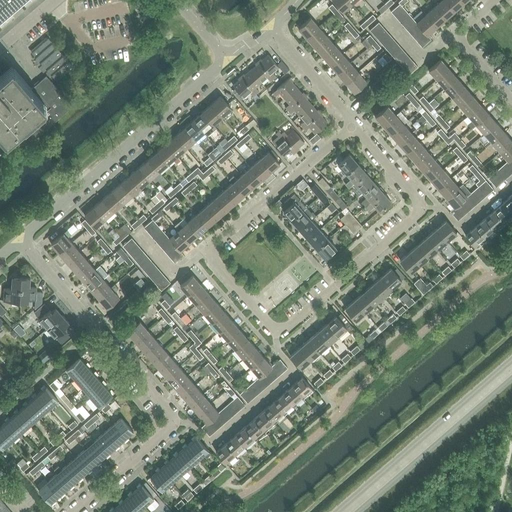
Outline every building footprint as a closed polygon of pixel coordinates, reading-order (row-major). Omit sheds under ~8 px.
[(0,0),(0,19),(22,0),(0,0)] [(352,3),(349,0),(332,0),(342,11),(352,3)] [(441,0),(434,6),(445,18),(454,11),(444,0),(441,0)] [(444,0),(454,11),(463,3),(460,0),(444,0)] [(391,12),(395,16),(404,8),(402,6),(400,3),(391,12)] [(328,7),(333,14),(337,10),(331,4),(328,7)] [(388,7),(384,4),(378,9),(381,13),(388,7)] [(425,14),(436,26),(445,18),(434,6),(425,14)] [(395,16),(398,20),(408,12),(404,8),(395,16)] [(337,10),(333,14),(339,20),(342,17),(337,10)] [(398,20),(402,25),(412,17),(408,12),(398,20)] [(372,14),(366,20),(369,23),(376,18),(372,14)] [(419,26),(423,30),(427,34),(436,26),(425,14),(416,22),(419,26)] [(298,28),(306,37),(318,27),(310,17),(298,28)] [(402,25),(406,29),(415,21),(412,17),(402,25)] [(369,23),(366,20),(360,25),(363,29),(369,23)] [(406,29),(410,34),(419,26),(416,22),(415,21),(406,29)] [(343,25),(349,32),(353,28),(347,22),(343,25)] [(370,30),(374,34),(383,27),(379,22),(370,30)] [(410,34),(414,38),(423,30),(419,26),(410,34)] [(306,37),(314,46),(326,36),(318,27),(306,37)] [(374,34),(378,39),(387,31),(383,27),(374,34)] [(353,28),(349,32),(354,38),(358,35),(353,28)] [(414,38),(418,42),(427,35),(427,34),(423,30),(414,38)] [(378,39),(381,43),(390,36),(387,31),(378,39)] [(365,38),(371,44),(374,41),(369,34),(365,38)] [(427,35),(418,42),(422,47),(431,39),(427,35)] [(314,46),(322,55),(334,45),(326,36),(314,46)] [(381,43),(385,48),(394,40),(390,36),(381,43)] [(34,58),(42,67),(60,51),(57,47),(57,45),(54,42),(52,42),(48,38),(46,37),(32,50),(32,52),(36,56),(34,58)] [(385,48),(389,52),(398,44),(394,40),(385,48)] [(374,41),(371,44),(376,50),(380,47),(374,41)] [(389,52),(393,57),(402,49),(398,44),(389,52)] [(322,55),(330,64),(342,54),(334,45),(322,55)] [(393,57),(397,61),(406,53),(402,49),(393,57)] [(60,51),(42,67),(50,76),(52,75),(55,79),(58,79),(72,66),(72,64),(68,60),(69,58),(66,55),(63,55),(60,51)] [(391,59),(385,53),(381,56),(387,62),(391,59)] [(397,61),(401,66),(410,58),(406,53),(397,61)] [(268,54),(260,62),(273,78),(276,76),(273,72),(278,67),(279,66),(277,64),(268,54)] [(330,64),(338,73),(350,63),(342,54),(330,64)] [(401,66),(405,70),(414,62),(410,58),(401,66)] [(281,60),(277,64),(279,66),(278,67),(285,74),(289,70),(281,60)] [(428,70),(436,80),(449,69),(440,60),(428,70)] [(260,62),(251,70),(261,82),(267,77),(270,81),(273,78),(260,62)] [(414,62),(405,70),(408,74),(417,66),(414,62)] [(338,73),(345,82),(358,72),(350,63),(338,73)] [(22,124),(25,127),(35,118),(32,115),(44,105),(30,89),(12,69),(0,79),(0,130),(7,138),(22,124)] [(436,80),(444,89),(457,78),(449,69),(436,80)] [(251,70),(242,77),(256,93),(258,91),(255,87),(261,82),(251,70)] [(358,72),(345,82),(354,91),(366,81),(358,72)] [(35,118),(25,127),(35,139),(73,105),(46,75),(34,85),(30,89),(44,105),(32,115),(35,118)] [(256,93),(242,77),(233,85),(244,97),(249,92),(253,96),(256,93)] [(444,89),(452,98),(464,87),(457,78),(444,89)] [(279,93),(284,98),(297,88),(289,79),(273,93),(276,96),(279,93)] [(409,87),(414,94),(418,91),(412,84),(409,87)] [(452,98),(460,107),(472,96),(464,87),(452,98)] [(286,107),(288,110),(304,96),(297,88),(284,98),(289,104),(286,107)] [(405,96),(411,102),(415,99),(409,92),(405,96)] [(220,96),(211,104),(222,116),(226,121),(235,113),(231,108),(220,96)] [(294,110),(299,116),(312,105),(304,96),(288,110),(290,113),(294,110)] [(419,99),(425,106),(428,102),(423,96),(419,99)] [(460,107),(468,115),(480,105),(472,96),(460,107)] [(415,99),(411,102),(416,108),(420,105),(415,99)] [(428,102),(425,106),(430,112),(434,109),(428,102)] [(211,104),(202,112),(213,124),(222,116),(211,104)] [(301,125),(303,128),(319,114),(312,105),(299,116),(304,122),(301,125)] [(468,115),(476,124),(488,114),(480,105),(468,115)] [(375,117),(383,126),(395,115),(387,106),(375,117)] [(423,115),(427,120),(430,117),(425,110),(421,114),(423,115)] [(193,120),(204,132),(207,136),(216,128),(213,124),(202,112),(193,120)] [(319,114),(303,128),(306,130),(309,127),(314,133),(327,122),(319,114)] [(435,117),(440,124),(444,120),(439,114),(435,117)] [(476,124),(484,133),(496,123),(488,114),(476,124)] [(383,126),(391,135),(403,124),(395,115),(383,126)] [(423,115),(417,121),(421,125),(427,120),(423,115)] [(430,117),(427,120),(432,126),(436,123),(430,117)] [(247,124),(246,125),(249,129),(256,122),(253,119),(247,124)] [(193,120),(184,127),(195,140),(198,144),(207,136),(204,132),(193,120)] [(444,120),(440,124),(446,130),(449,127),(444,120)] [(484,133),(492,142),(504,131),(496,123),(484,133)] [(391,135),(399,144),(411,133),(403,124),(391,135)] [(239,131),(243,134),(249,129),(246,125),(239,131)] [(184,127),(175,135),(186,148),(195,140),(184,127)] [(441,136),(442,138),(446,135),(441,128),(437,132),(438,132),(441,136)] [(283,132),(281,134),(295,150),(304,142),(293,130),(287,135),(283,132)] [(492,142),(500,151),(511,140),(504,131),(492,142)] [(438,132),(432,137),(435,141),(441,136),(438,132)] [(454,139),(456,142),(460,138),(454,132),(450,136),(453,140),(454,139)] [(399,144),(407,153),(419,142),(411,133),(399,144)] [(248,134),(241,139),(245,143),(251,137),(248,134)] [(295,150),(281,134),(278,136),(281,140),(275,145),(286,158),(295,150)] [(175,135),(166,143),(177,156),(181,152),(185,156),(190,152),(186,148),(175,135)] [(234,135),(228,141),(231,145),(237,139),(234,135)] [(448,144),(453,140),(450,136),(449,137),(446,135),(442,138),(448,144)] [(225,138),(218,143),(221,147),(228,141),(225,138)] [(460,138),(456,142),(461,148),(465,144),(460,138)] [(245,143),(241,139),(235,145),(238,148),(245,143)] [(511,156),(511,140),(500,151),(508,160),(510,158),(511,156)] [(231,145),(228,141),(221,147),(224,150),(231,145)] [(407,153),(415,162),(427,151),(419,142),(407,153)] [(166,143),(157,151),(168,163),(173,159),(176,163),(181,160),(177,156),(166,143)] [(212,147),(206,152),(210,157),(216,151),(212,147)] [(453,150),(458,156),(462,153),(456,147),(453,150)] [(230,149),(223,155),(227,158),(233,153),(230,149)] [(466,153),(472,160),(476,156),(470,150),(466,153)] [(157,151),(148,159),(159,171),(168,163),(157,151)] [(210,157),(213,160),(219,155),(216,151),(210,157)] [(259,159),(270,172),(279,164),(269,151),(259,159)] [(415,162),(423,171),(435,160),(427,151),(415,162)] [(342,177),(346,174),(346,173),(357,163),(349,153),(344,158),(340,154),(331,162),(333,165),(337,165),(338,164),(343,169),(338,173),(342,177)] [(462,153),(458,156),(464,163),(468,160),(462,153)] [(227,158),(223,155),(217,160),(221,164),(227,158)] [(476,156),(472,160),(478,166),(481,163),(476,156)] [(213,160),(210,157),(203,162),(206,166),(213,160)] [(148,159),(139,167),(150,179),(159,171),(148,159)] [(250,167),(261,180),(270,172),(259,159),(250,167)] [(423,171),(431,180),(443,169),(435,160),(423,171)] [(192,162),(187,166),(191,171),(196,167),(192,162)] [(511,168),(506,162),(502,166),(510,175),(511,173),(511,168)] [(351,179),(345,184),(348,188),(350,186),(354,182),(366,172),(357,163),(346,173),(346,174),(351,179)] [(211,165),(205,170),(209,174),(215,169),(211,165)] [(469,168),(474,175),(478,171),(473,165),(469,168)] [(502,166),(497,170),(505,179),(510,175),(502,166)] [(139,167),(130,175),(141,187),(150,179),(139,167)] [(198,167),(192,172),(195,176),(197,174),(198,175),(202,172),(198,167)] [(241,175),(252,187),(261,180),(250,167),(241,175)] [(488,178),(488,177),(492,175),(486,168),(483,172),(488,178)] [(431,180),(439,189),(451,178),(443,169),(431,180)] [(203,173),(202,172),(198,175),(202,180),(209,174),(205,170),(203,173)] [(497,170),(493,174),(501,183),(505,179),(497,170)] [(478,171),(474,175),(479,180),(475,184),(478,187),(481,184),(486,180),(484,178),(478,171)] [(195,176),(192,172),(185,178),(188,182),(195,176)] [(359,195),(362,192),(374,181),(366,172),(354,182),(350,186),(359,195)] [(492,175),(488,177),(497,187),(501,183),(493,174),(492,175)] [(130,175),(121,182),(132,195),(141,187),(130,175)] [(233,175),(229,179),(232,183),(243,195),(252,187),(241,175),(236,179),(233,175)] [(318,181),(326,190),(331,186),(322,177),(318,181)] [(439,189),(447,198),(459,187),(451,178),(439,189)] [(486,180),(481,184),(489,193),(494,189),(486,179),(486,180)] [(193,181),(187,187),(190,190),(196,185),(193,181)] [(361,202),(365,206),(382,191),(374,181),(362,192),(367,197),(361,202)] [(121,182),(112,190),(123,203),(132,195),(121,182)] [(179,183),(173,188),(176,192),(183,187),(179,183)] [(223,191),(234,203),(243,195),(232,183),(223,191)] [(310,187),(319,197),(323,193),(315,184),(310,187)] [(456,190),(447,198),(455,207),(459,203),(464,199),(467,196),(468,195),(470,193),(462,184),(459,187),(456,190)] [(478,187),(477,187),(485,197),(489,193),(481,184),(478,187)] [(331,186),(326,190),(331,196),(335,192),(331,186)] [(190,190),(187,187),(181,192),(184,196),(190,190)] [(477,187),(472,191),(481,201),(485,197),(477,187)] [(176,192),(173,188),(167,194),(170,197),(176,192)] [(112,190),(103,198),(114,210),(123,203),(112,190)] [(214,199),(225,211),(234,203),(223,191),(214,199)] [(382,191),(365,206),(369,211),(375,205),(379,210),(390,200),(382,191)] [(470,193),(468,195),(476,205),(481,201),(472,191),(470,193)] [(323,193),(319,197),(323,202),(328,198),(323,193)] [(288,207),(283,211),(292,221),(303,210),(306,208),(294,194),(284,202),(288,207)] [(156,195),(151,199),(155,204),(160,200),(156,195)] [(468,195),(467,196),(464,199),(472,208),(476,205),(468,195)] [(334,200),(339,205),(344,201),(339,196),(334,200)] [(175,197),(169,202),(172,206),(178,200),(175,197)] [(103,198),(94,206),(105,218),(114,210),(103,198)] [(160,200),(155,204),(158,208),(165,202),(162,199),(160,200)] [(205,206),(216,219),(225,211),(214,199),(205,206)] [(464,199),(459,203),(467,212),(472,208),(464,199)] [(511,210),(504,201),(494,209),(504,220),(511,212),(511,210)] [(172,206),(169,202),(163,208),(166,211),(172,206)] [(336,208),(331,203),(327,206),(332,212),(336,208)] [(459,203),(455,207),(463,216),(467,212),(459,203)] [(158,208),(155,204),(149,210),(152,213),(158,208)] [(105,218),(94,206),(85,214),(96,226),(105,218)] [(196,214),(207,227),(216,219),(205,206),(196,214)] [(463,216),(455,207),(449,212),(457,221),(463,216)] [(303,210),(292,221),(300,230),(311,220),(316,215),(312,211),(311,213),(306,208),(303,210)] [(494,209),(485,217),(494,228),(504,220),(494,209)] [(349,211),(345,214),(349,219),(353,216),(349,211)] [(151,218),(152,219),(153,219),(155,221),(160,216),(157,213),(151,218)] [(143,214),(137,220),(140,223),(147,218),(143,214)] [(187,222),(198,234),(207,227),(196,214),(187,222)] [(340,218),(345,223),(349,219),(345,214),(340,218)] [(353,216),(349,219),(358,229),(362,225),(353,216)] [(485,217),(476,226),(485,236),(494,228),(485,217)] [(85,219),(81,222),(87,229),(90,226),(85,219)] [(143,227),(147,231),(156,223),(155,221),(153,219),(152,219),(143,227)] [(349,219),(345,223),(353,233),(358,229),(349,219)] [(140,223),(137,220),(131,225),(134,229),(140,223)] [(300,230),(308,239),(320,229),(311,220),(300,230)] [(446,220),(437,229),(447,241),(456,232),(446,220)] [(178,222),(174,226),(178,230),(189,242),(198,234),(187,222),(182,226),(178,222)] [(147,231),(151,236),(160,228),(156,223),(147,231)] [(90,226),(87,229),(92,235),(96,232),(90,226)] [(485,236),(476,226),(466,234),(475,245),(485,236)] [(151,236),(155,240),(164,232),(160,228),(151,236)] [(308,239),(316,248),(328,238),(320,229),(308,239)] [(437,229),(427,236),(438,248),(447,241),(437,229)] [(50,244),(58,253),(71,242),(67,238),(71,235),(67,230),(50,244)] [(125,230),(119,236),(122,239),(128,234),(125,230)] [(172,241),(176,246),(179,250),(189,242),(178,230),(169,238),(172,241)] [(155,240),(159,245),(168,237),(164,232),(155,240)] [(122,239),(119,236),(113,241),(116,245),(122,239)] [(427,236),(418,244),(429,256),(438,248),(427,236)] [(97,241),(102,247),(106,244),(100,237),(97,241)] [(159,245),(163,249),(172,241),(169,238),(168,237),(159,245)] [(122,245),(126,250),(135,242),(131,238),(122,245)] [(328,238),(316,248),(325,258),(336,248),(328,238)] [(163,249),(167,254),(176,246),(172,241),(163,249)] [(71,242),(58,253),(66,262),(79,251),(75,246),(71,242)] [(126,250),(130,254),(139,246),(135,242),(126,250)] [(106,244),(102,247),(108,253),(111,250),(106,244)] [(418,244),(409,252),(420,264),(429,256),(418,244)] [(130,254),(134,259),(143,251),(139,246),(130,254)] [(167,254),(171,258),(180,250),(179,250),(176,246),(167,254)] [(119,253),(124,260),(128,256),(123,250),(119,253)] [(180,250),(171,258),(174,263),(184,255),(180,250)] [(460,255),(463,259),(469,254),(466,250),(460,255)] [(66,262),(74,271),(87,260),(79,251),(66,262)] [(134,259),(138,263),(147,255),(143,251),(134,259)] [(420,264),(409,252),(400,260),(411,272),(420,264)] [(138,263),(142,268),(151,260),(147,255),(138,263)] [(128,256),(124,260),(130,266),(133,263),(128,256)] [(457,258),(456,259),(451,264),(454,267),(460,261),(457,258)] [(74,271),(82,280),(95,269),(87,260),(74,271)] [(142,268),(146,272),(154,264),(151,260),(142,268)] [(146,272),(150,276),(158,269),(154,264),(146,272)] [(441,271),(445,275),(451,269),(448,266),(441,271)] [(144,275),(138,268),(135,271),(140,278),(144,275)] [(391,268),(382,276),(392,288),(402,280),(391,268)] [(82,280),(90,289),(103,278),(95,269),(82,280)] [(150,276),(153,281),(162,273),(158,269),(150,276)] [(153,281),(157,285),(166,278),(162,273),(153,281)] [(432,279),(436,283),(442,277),(439,274),(432,279)] [(180,286),(188,295),(201,284),(192,275),(180,286)] [(382,276),(373,284),(383,296),(392,288),(382,276)] [(18,280),(18,289),(21,289),(21,296),(21,299),(35,300),(34,309),(42,303),(42,293),(35,292),(36,287),(29,287),(29,278),(18,277),(18,280)] [(90,289),(98,298),(111,287),(103,278),(90,289)] [(166,278),(157,285),(161,290),(170,282),(166,278)] [(414,283),(423,294),(433,285),(430,282),(426,285),(420,278),(414,283)] [(18,289),(18,280),(11,280),(10,289),(3,288),(3,300),(21,301),(21,299),(21,289),(18,289)] [(111,287),(98,298),(106,308),(119,296),(114,292),(118,289),(114,284),(111,287)] [(190,297),(196,304),(209,293),(201,284),(188,295),(190,297)] [(373,284),(364,292),(374,304),(383,296),(373,284)] [(364,292),(355,299),(365,311),(374,304),(364,292)] [(196,304),(204,313),(217,302),(211,296),(209,293),(196,304)] [(406,302),(409,306),(415,300),(412,297),(406,302)] [(161,302),(166,308),(170,305),(164,299),(161,302)] [(365,311),(355,299),(345,308),(356,319),(365,311)] [(204,313),(212,322),(224,311),(217,302),(204,313)] [(37,319),(46,329),(62,315),(55,307),(50,310),(44,303),(33,312),(39,318),(37,319)] [(397,310),(400,314),(406,308),(403,305),(397,310)] [(157,310),(163,316),(166,313),(161,307),(157,310)] [(171,313),(176,320),(180,317),(174,310),(171,313)] [(212,322),(220,331),(232,320),(224,311),(212,322)] [(166,313),(163,316),(168,323),(172,319),(166,313)] [(388,318),(391,322),(397,316),(394,313),(388,318)] [(62,315),(46,329),(53,338),(55,337),(61,343),(71,334),(64,325),(68,322),(62,315)] [(336,315),(327,323),(337,335),(346,328),(347,327),(336,315)] [(180,317),(176,320),(182,326),(185,323),(180,317)] [(220,331),(228,340),(240,329),(232,320),(220,331)] [(127,331),(136,341),(148,330),(140,321),(127,331)] [(379,326),(382,329),(388,324),(385,321),(379,326)] [(327,323),(318,331),(328,343),(337,335),(327,323)] [(17,325),(13,328),(21,336),(24,333),(17,325)] [(173,328),(179,335),(182,331),(177,325),(173,328)] [(187,332),(192,338),(196,335),(190,329),(187,332)] [(228,340),(235,349),(248,338),(240,329),(228,340)] [(369,334),(372,338),(378,332),(375,329),(369,334)] [(136,341),(143,350),(156,339),(148,330),(136,341)] [(182,331),(179,335),(184,341),(188,338),(182,331)] [(318,331),(309,339),(319,351),(328,343),(318,331)] [(194,341),(193,342),(197,346),(201,342),(196,335),(192,338),(194,341)] [(235,349),(243,358),(256,347),(248,338),(235,349)] [(143,350),(151,359),(164,348),(156,339),(143,350)] [(309,339),(300,347),(310,359),(319,351),(309,339)] [(189,346),(194,353),(198,349),(196,347),(197,346),(193,342),(189,346)] [(351,350),(354,354),(361,348),(358,344),(351,350)] [(202,350),(208,356),(212,353),(206,347),(202,350)] [(243,358),(251,367),(264,356),(256,347),(243,358)] [(310,359),(300,347),(291,355),(301,367),(310,359)] [(151,359),(159,368),(171,357),(164,348),(151,359)] [(198,349),(194,353),(200,359),(203,356),(198,349)] [(342,358),(345,361),(351,356),(348,352),(342,358)] [(212,353),(208,356),(213,363),(217,360),(212,353)] [(266,370),(271,366),(271,365),(264,356),(251,367),(259,376),(262,374),(266,370)] [(159,368),(167,377),(179,366),(171,357),(159,368)] [(67,369),(75,378),(87,367),(79,358),(67,369)] [(279,358),(275,362),(283,371),(287,367),(279,358)] [(333,366),(336,370),(342,364),(339,360),(333,366)] [(204,364),(210,371),(214,367),(208,361),(204,364)] [(275,362),(271,365),(271,366),(279,375),(283,371),(275,362)] [(218,368),(224,375),(227,372),(222,365),(218,368)] [(167,377),(175,386),(187,375),(179,366),(167,377)] [(271,366),(266,370),(274,379),(279,375),(271,366)] [(75,378),(83,387),(95,376),(87,367),(75,378)] [(214,367),(210,371),(216,377),(219,374),(214,367)] [(324,374),(327,377),(333,372),(330,368),(324,374)] [(9,370),(4,374),(9,379),(13,375),(9,370)] [(266,370),(262,374),(270,382),(274,379),(266,370)] [(227,372),(224,375),(229,381),(233,378),(227,372)] [(262,374),(259,376),(258,377),(265,386),(270,382),(262,374)] [(175,386),(183,395),(195,384),(187,375),(175,386)] [(87,392),(83,396),(87,400),(91,396),(103,385),(95,376),(83,387),(87,392)] [(302,376),(292,385),(301,396),(311,387),(302,376)] [(315,382),(318,385),(324,380),(321,376),(315,382)] [(258,377),(253,381),(261,390),(265,386),(258,377)] [(221,383),(226,389),(230,386),(224,380),(221,383)] [(49,385),(57,394),(61,391),(53,381),(49,385)] [(253,381),(249,385),(257,394),(261,390),(253,381)] [(183,395),(190,404),(203,393),(195,384),(183,395)] [(234,387),(240,393),(243,390),(238,384),(234,387)] [(103,385),(91,396),(99,405),(111,394),(103,385)] [(249,385),(244,389),(252,398),(257,394),(249,385)] [(292,385),(283,393),(292,404),(301,396),(292,385)] [(230,386),(226,389),(231,395),(235,392),(230,386)] [(46,387),(37,396),(47,408),(57,400),(46,387)] [(243,390),(240,393),(247,402),(252,398),(244,389),(243,390)] [(60,397),(65,403),(69,400),(64,393),(60,397)] [(203,393),(190,404),(198,413),(211,402),(206,398),(203,393)] [(283,393),(273,401),(282,412),(292,404),(283,393)] [(233,399),(241,408),(245,404),(238,395),(233,399)] [(37,396),(28,404),(38,416),(47,408),(37,396)] [(229,403),(237,412),(241,408),(233,399),(229,403)] [(69,400),(65,403),(71,409),(75,406),(69,400)] [(115,400),(110,405),(112,407),(115,411),(120,406),(115,400)] [(273,401),(264,410),(273,420),(282,412),(273,401)] [(211,418),(215,415),(219,412),(211,402),(198,413),(206,422),(211,418)] [(109,403),(102,409),(105,412),(112,407),(110,405),(109,403)] [(224,407),(232,415),(237,412),(229,403),(224,407)] [(28,404),(19,411),(29,424),(38,416),(28,404)] [(220,411),(227,419),(232,415),(224,407),(220,411)] [(264,410),(254,418),(263,429),(273,420),(264,410)] [(19,411),(10,419),(20,432),(29,424),(19,411)] [(220,411),(219,412),(215,415),(223,423),(227,419),(220,411)] [(80,412),(76,415),(81,421),(85,418),(80,412)] [(97,413),(90,419),(94,423),(100,417),(97,413)] [(215,415),(211,418),(218,427),(223,423),(215,415)] [(121,418),(112,426),(123,439),(132,431),(121,418)] [(211,418),(206,422),(214,431),(218,427),(211,418)] [(254,418),(245,426),(254,437),(263,429),(254,418)] [(10,419),(1,427),(12,439),(20,432),(10,419)] [(94,423),(90,419),(84,425),(87,428),(94,423)] [(68,425),(71,429),(78,423),(74,420),(68,425)] [(214,431),(206,422),(202,426),(210,435),(214,431)] [(112,426),(103,434),(114,447),(123,439),(112,426)] [(245,426),(235,434),(244,445),(254,437),(245,426)] [(12,439),(1,427),(0,427),(0,444),(2,448),(12,439)] [(79,429),(72,434),(75,438),(78,436),(82,433),(79,429)] [(62,430),(56,436),(59,439),(66,434),(62,430)] [(75,438),(72,434),(66,440),(69,444),(75,439),(75,438)] [(103,434),(94,442),(105,455),(114,447),(103,434)] [(235,434),(226,443),(235,453),(244,445),(235,434)] [(59,439),(56,436),(50,441),(53,445),(59,439)] [(197,437),(188,446),(198,458),(203,453),(207,457),(211,453),(197,437)] [(90,438),(82,445),(85,449),(85,450),(96,462),(105,455),(94,442),(90,438)] [(235,453),(226,443),(216,451),(225,462),(235,453)] [(60,445),(54,450),(57,454),(63,449),(60,445)] [(44,446),(38,451),(41,455),(48,449),(44,446)] [(188,446),(179,453),(189,465),(198,458),(188,446)] [(57,454),(54,450),(48,456),(51,459),(57,454)] [(85,450),(76,458),(87,470),(96,462),(85,450)] [(41,455),(38,451),(32,457),(35,461),(41,455)] [(179,453),(170,461),(180,473),(189,465),(179,453)] [(12,458),(10,460),(6,463),(14,472),(19,467),(12,458)] [(76,458),(67,466),(78,478),(87,470),(76,458)] [(42,460),(35,466),(39,470),(45,464),(42,460)] [(170,461),(161,469),(171,481),(180,473),(170,461)] [(19,467),(23,471),(29,465),(26,462),(19,467)] [(39,470),(35,466),(29,472),(32,476),(39,470)] [(58,466),(54,470),(57,474),(58,473),(68,486),(78,478),(67,466),(62,470),(58,466)] [(212,473),(215,477),(221,471),(218,467),(212,473)] [(161,469),(151,478),(162,489),(167,485),(171,489),(175,486),(171,481),(161,469)] [(58,473),(49,481),(59,494),(68,486),(58,473)] [(203,481),(206,485),(213,479),(209,475),(203,481)] [(59,494),(49,481),(39,489),(50,502),(59,494)] [(194,489),(197,492),(203,487),(200,483),(194,489)] [(142,485),(133,493),(144,505),(153,497),(142,485)] [(191,491),(185,496),(185,497),(188,500),(194,495),(191,491)] [(133,493),(124,501),(133,511),(135,511),(144,505),(133,493)] [(175,504),(179,508),(185,503),(182,499),(175,504)] [(133,511),(124,501),(115,509),(117,511),(133,511)]
